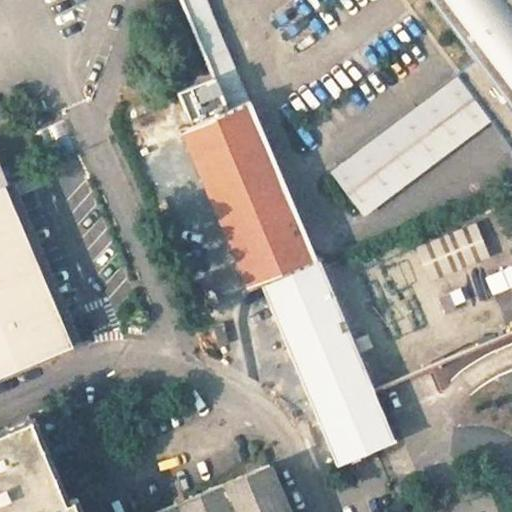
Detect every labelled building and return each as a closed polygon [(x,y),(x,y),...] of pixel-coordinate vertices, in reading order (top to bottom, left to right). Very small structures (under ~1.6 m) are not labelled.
[(511,0),(442,0),(482,53),(462,68),(498,116),(511,135),(511,0)] [(462,68),(333,162),(369,211),(498,116),(462,68)] [(216,71),(175,89),(191,123),(231,104),(216,71)] [(191,123),(179,128),(249,288),(260,283),(319,257),(288,188),(248,95),(231,104),(191,123)] [(0,374),(72,344),(0,171),(0,374)] [(416,269),(475,246),(464,222),(405,245),(416,269)] [(319,257),(260,283),(336,464),(396,439),(374,389),(319,257)] [(511,266),(486,277),(493,293),(511,284),(511,266)] [(459,289),(439,298),(443,309),(464,300),(459,289)] [(91,511),(49,410),(0,429),(0,511),(91,511)] [(289,511),(269,464),(155,511),(289,511)]
